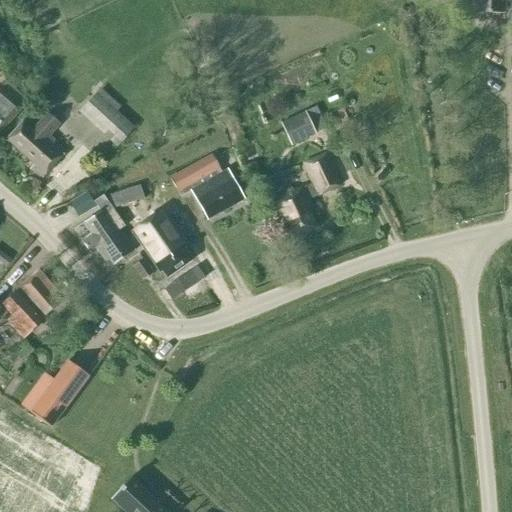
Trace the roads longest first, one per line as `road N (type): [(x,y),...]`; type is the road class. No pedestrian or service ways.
road 1 (unclassified): [(0,196),(124,311),(178,329),(215,324),(363,263),(462,239)]
road 2 (unclassified): [(487,511),(462,239)]
